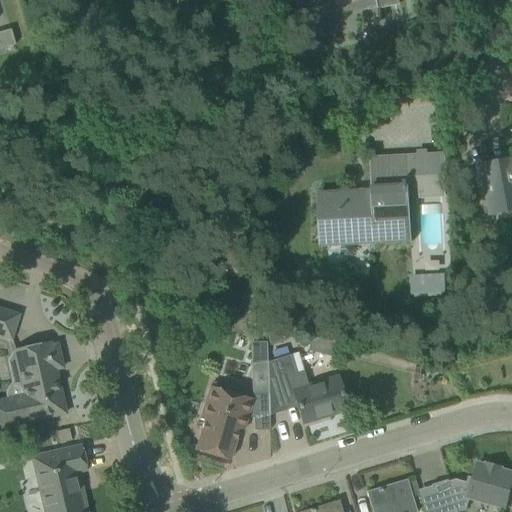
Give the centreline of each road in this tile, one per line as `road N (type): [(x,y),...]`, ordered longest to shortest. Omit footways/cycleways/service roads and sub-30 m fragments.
road 1 (unclassified): [(0,129),(500,93)]
road 2 (tertiary): [(511,412),(472,416),(179,507)]
road 3 (unclassified): [(137,456),(94,295),(61,273),(0,254)]
